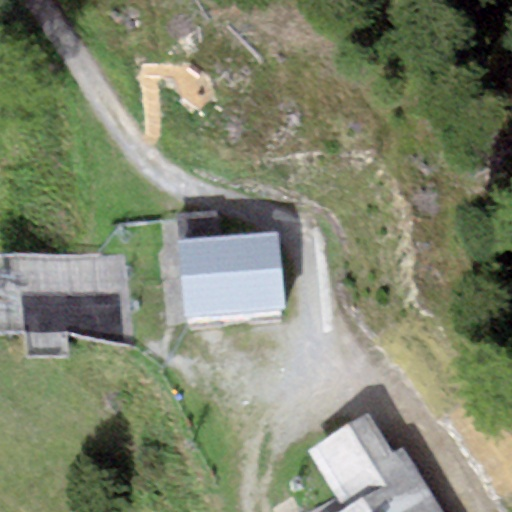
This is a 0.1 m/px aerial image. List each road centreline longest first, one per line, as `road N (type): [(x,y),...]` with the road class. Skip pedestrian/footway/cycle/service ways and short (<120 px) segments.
road 1 (track): [(336,259),(298,219),(145,163),(32,0)]
road 2 (track): [(336,259),(252,462),(260,511)]
